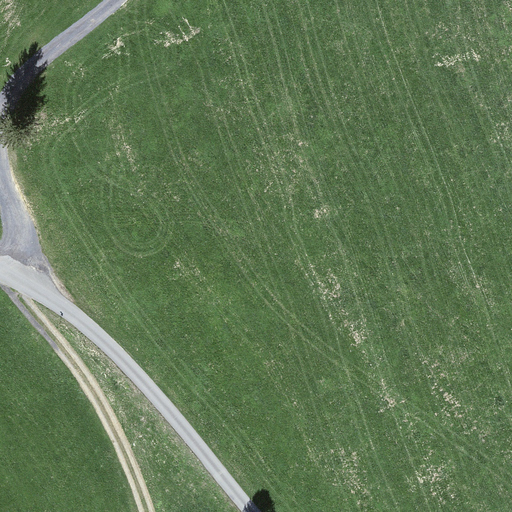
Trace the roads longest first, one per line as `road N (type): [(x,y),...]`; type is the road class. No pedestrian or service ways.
road 1 (unclassified): [(0,270),(22,276),(153,392),(251,511)]
road 2 (track): [(144,511),(72,354),(0,274)]
road 3 (track): [(115,0),(18,78),(0,113)]
